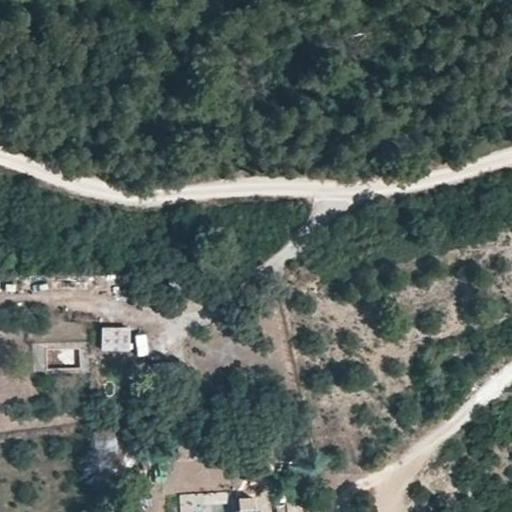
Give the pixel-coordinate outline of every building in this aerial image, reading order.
[(186,272),(167,272),(167,291),(186,291),(186,272)] [(71,310),(92,310),(92,296),(71,296),(71,310)] [(126,322),(98,323),(98,348),(127,347),(126,322)] [(76,363),(76,348),(56,349),(56,364),(76,363)] [(294,440),(268,441),(272,456),(292,457),(294,440)] [(308,479),(298,480),(301,501),(312,499),(308,479)] [(233,511),(232,499),(190,502),(191,511),(233,511)]
